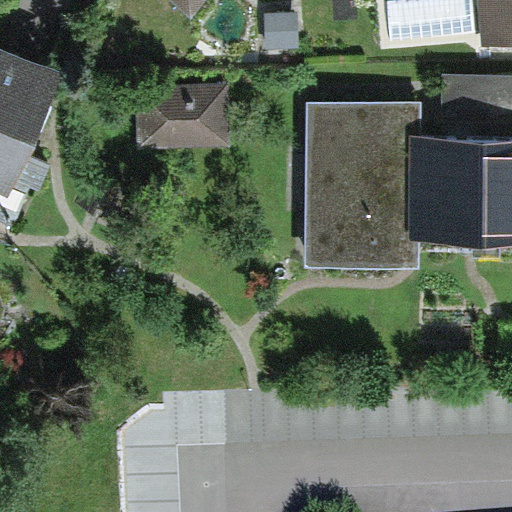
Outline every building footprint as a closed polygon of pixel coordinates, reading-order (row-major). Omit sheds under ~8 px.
[(511,0),(185,0),(192,5),(196,0),(482,0),(484,39),(511,38),(511,0)] [(263,54),(286,54),(286,11),(264,11),(263,54)] [(51,77),(0,55),(0,183),(6,186),(51,77)] [(309,105),(308,259),(409,259),(409,230),(511,230),(511,78),(443,79),(443,106),(309,105)] [(136,89),(136,134),(226,134),(226,89),(136,89)]
